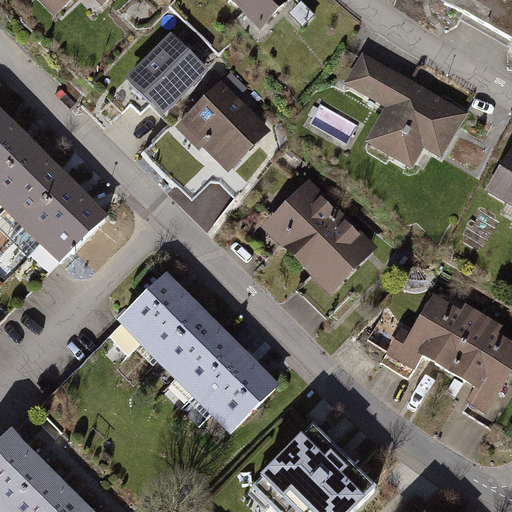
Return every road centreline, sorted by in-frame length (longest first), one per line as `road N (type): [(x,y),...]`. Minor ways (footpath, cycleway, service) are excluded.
road 1 (residential): [(0,52),(370,414),(511,504)]
road 2 (residential): [(511,96),(392,32),(354,0)]
